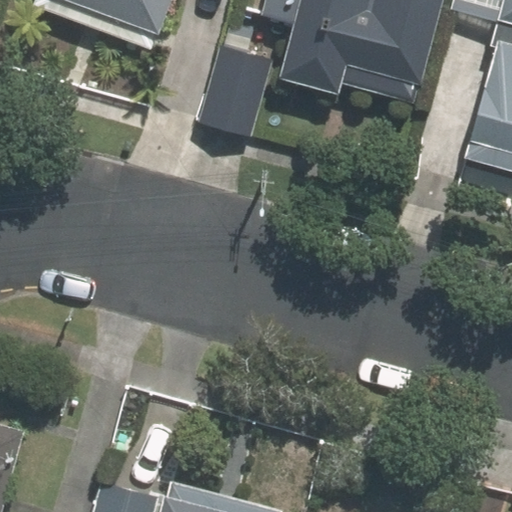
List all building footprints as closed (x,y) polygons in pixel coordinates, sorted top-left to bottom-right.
[(47,0),(32,38),(80,55),(92,25),(155,50),(163,34),(171,37),(185,0),(47,0)] [(268,0),(264,14),(297,23),(283,76),(346,94),(350,81),(418,100),(445,0),(268,0)] [(511,0),(471,0),(507,9),(469,152),(511,163),(511,0)] [(207,119),(257,134),(279,56),(228,41),(207,119)] [(0,511),(10,511),(33,433),(0,423),(0,511)] [(270,511),(176,486),(169,511),(270,511)]
